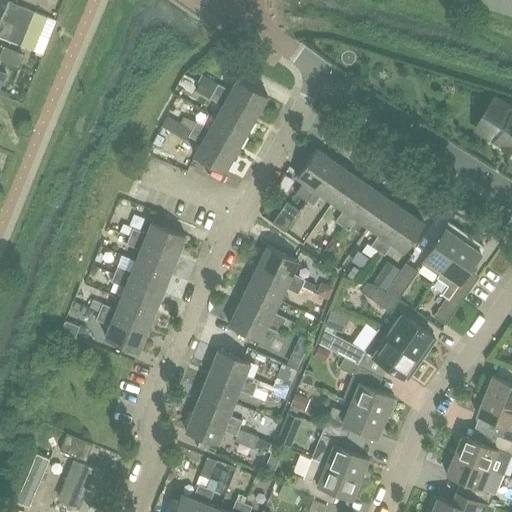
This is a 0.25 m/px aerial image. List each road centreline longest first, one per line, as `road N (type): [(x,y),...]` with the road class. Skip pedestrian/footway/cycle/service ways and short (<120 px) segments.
road 1 (residential): [(130,511),(150,457),(145,420),(212,262),(319,71)]
road 2 (residential): [(390,511),(435,404),(511,294)]
road 3 (unclassified): [(319,71),(511,194)]
